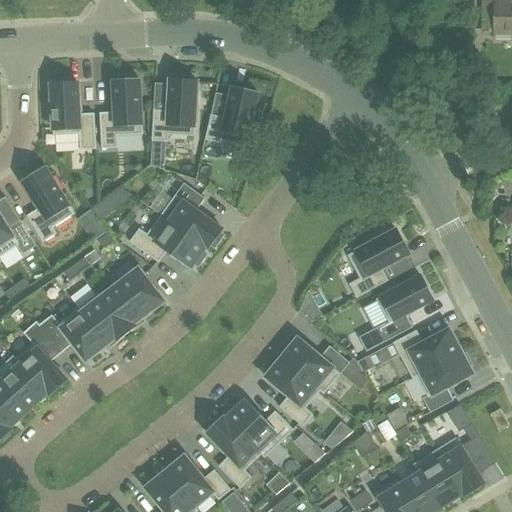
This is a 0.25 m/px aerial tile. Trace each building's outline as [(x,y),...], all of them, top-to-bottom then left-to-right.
[(511,2),(507,2),(506,0),(481,0),(481,30),(493,30),(493,35),(511,34),(511,2)] [(143,134),(140,80),(134,80),(134,75),(118,76),(118,81),(112,81),(114,112),(100,113),(102,149),(118,148),(117,136),(143,134)] [(152,128),(152,141),(165,142),(168,142),(168,135),(194,136),(197,82),(191,81),(191,76),(171,75),(171,80),(170,80),(169,85),(168,111),(153,110),(153,111),(152,128)] [(79,133),(80,150),(96,149),(94,113),(80,114),(78,83),(50,85),(51,101),(48,101),(48,115),(52,114),(53,135),(79,133)] [(221,141),(246,147),(252,123),(256,124),(260,109),(255,108),(258,94),(232,88),(225,118),(211,115),(205,140),(220,144),(221,141)] [(27,216),(43,242),(57,234),(53,228),(75,214),(45,167),(22,182),(39,208),(27,216)] [(220,233),(222,229),(196,211),(205,199),(184,184),(161,215),(206,248),(206,247),(208,249),(210,246),(214,248),(224,236),(220,233)] [(0,215),(0,256),(18,246),(23,254),(37,246),(20,220),(8,228),(0,215)] [(158,263),(167,251),(191,269),(194,264),(198,267),(207,254),(203,252),(206,248),(161,215),(147,235),(139,229),(130,242),(158,263)] [(102,227),(90,236),(94,241),(95,242),(97,240),(107,234),(102,227)] [(388,281),(381,269),(409,254),(396,230),(382,237),(380,234),(368,241),(369,244),(347,256),(360,279),(349,284),(357,298),(388,281)] [(114,241),(108,233),(107,234),(97,240),(103,249),(114,241)] [(95,250),(74,265),(80,273),(101,258),(95,250)] [(80,273),(74,265),(64,272),(69,280),(80,273)] [(118,284),(144,317),(164,301),(138,268),(118,284)] [(412,327),(406,314),(433,300),(420,276),(376,299),(388,322),(359,338),(366,352),(412,327)] [(25,278),(14,285),(20,293),(30,286),(25,278)] [(139,325),(137,322),(144,317),(118,284),(100,298),(99,298),(127,334),(139,325)] [(10,301),(20,293),(14,285),(4,293),(10,301)] [(77,309),(106,346),(112,341),(114,344),(127,334),(99,298),(100,298),(97,294),(77,309)] [(53,315),(39,326),(62,354),(73,345),(86,361),(106,346),(77,309),(59,323),(53,315)] [(16,360),(47,395),(47,394),(49,396),(67,380),(51,363),(62,354),(39,326),(36,323),(24,334),(33,344),(16,360)] [(461,352),(449,329),(423,343),(416,331),(393,343),(412,379),(416,376),(416,375),(461,352)] [(329,346),(320,357),(297,338),(281,358),(321,390),(320,391),(323,394),(349,363),(329,346)] [(453,400),(446,388),(473,374),(469,367),(472,366),(466,353),(463,355),(461,352),(416,375),(416,376),(427,396),(423,398),(430,413),(453,400)] [(1,380),(29,411),(47,395),(16,360),(13,356),(0,367),(0,380),(0,381),(1,380)] [(368,356),(358,362),(365,374),(375,369),(368,356)] [(321,390),(281,358),(265,377),(288,396),(279,407),(303,427),(313,415),(305,408),(320,391),(321,390)] [(0,414),(11,427),(29,411),(1,380),(0,381),(0,380),(0,414)] [(275,411),(265,421),(244,400),(226,417),(262,454),(261,455),(264,458),(293,430),(275,411)] [(490,414),(499,431),(509,426),(500,409),(490,414)] [(389,422),(384,413),(373,419),(377,428),(389,422)] [(0,414),(0,439),(12,429),(10,428),(11,427),(0,414)] [(262,454),(226,417),(225,418),(223,417),(206,433),(229,456),(218,466),(240,488),(251,477),(245,470),(261,455),(262,454)] [(463,429),(470,440),(479,435),(472,424),(463,429)] [(395,433),(400,441),(411,434),(406,426),(395,433)] [(303,433),(294,441),(303,451),(312,442),(303,433)] [(332,449),(340,443),(330,436),(324,443),(332,449)] [(434,451),(461,495),(462,494),(464,496),(484,484),(456,438),(434,451)] [(441,507),(461,495),(434,451),(413,464),(418,473),(419,472),(441,507)] [(194,508),(195,507),(212,493),(218,500),(231,490),(214,470),(203,479),(184,456),(165,472),(194,508)] [(196,511),(198,511),(195,507),(194,508),(165,472),(145,488),(164,511),(162,511),(196,511)] [(399,485),(415,511),(433,511),(441,507),(419,472),(418,473),(400,484),(399,485)] [(415,511),(399,485),(400,484),(397,480),(375,494),(386,511),(415,511)] [(366,490),(358,495),(365,506),(373,501),(366,490)] [(281,501),(288,509),(298,500),(291,493),(281,501)] [(357,511),(365,506),(358,495),(350,501),(357,511)] [(283,511),(288,509),(281,501),(271,509),(274,511),(283,511)]
